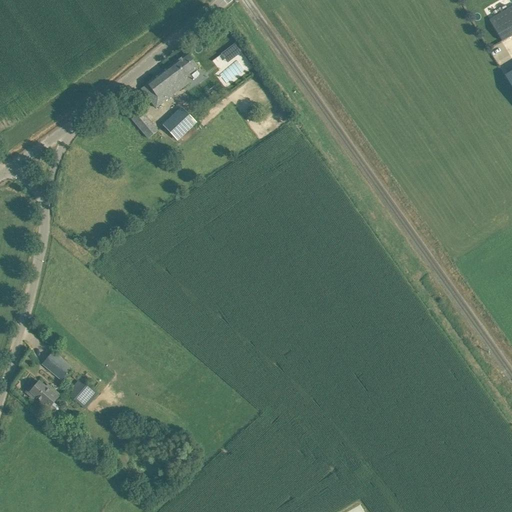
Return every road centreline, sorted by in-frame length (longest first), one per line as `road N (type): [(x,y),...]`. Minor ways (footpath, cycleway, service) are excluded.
road 1 (unclassified): [(58,134),(224,0)]
road 2 (unclassified): [(0,399),(44,207)]
